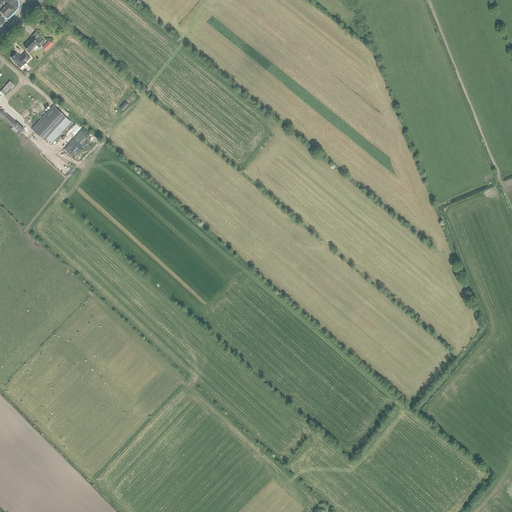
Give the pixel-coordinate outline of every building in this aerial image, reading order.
[(0,0),(0,11),(0,12),(6,17),(5,17),(7,18),(9,18),(14,13),(14,10),(17,7),(17,2),(15,0),(0,0)] [(38,48),(45,42),(39,36),(35,40),(32,37),(24,45),(30,51),(36,45),(38,48)] [(49,40),(42,47),(46,51),(53,44),(49,40)] [(21,58),(16,54),(11,58),(14,61),(14,62),(20,68),(30,58),(25,53),(21,58)] [(0,91),(4,95),(14,84),(10,81),(0,91)] [(125,102),(120,108),(123,111),(129,105),(125,102)] [(45,142),(67,118),(53,106),(31,129),(45,142)] [(0,116),(12,128),(16,123),(0,108),(0,116)]
